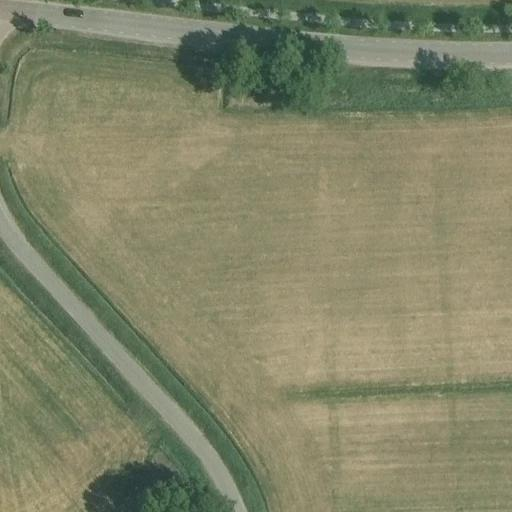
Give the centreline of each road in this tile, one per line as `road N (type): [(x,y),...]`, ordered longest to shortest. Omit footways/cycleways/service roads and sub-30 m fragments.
road 1 (tertiary): [(511,55),(328,47),(0,11)]
road 2 (unclassified): [(235,511),(218,472),(181,425),(0,221)]
